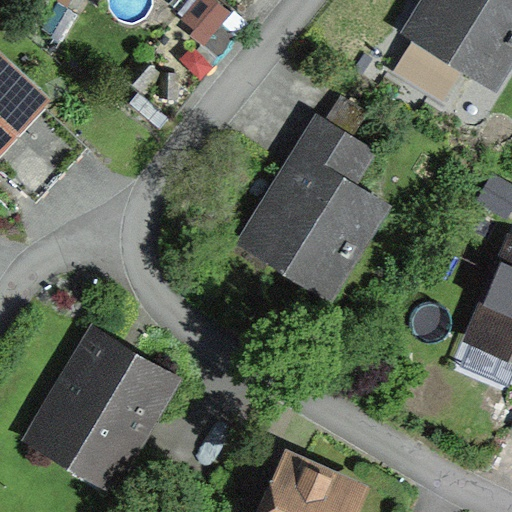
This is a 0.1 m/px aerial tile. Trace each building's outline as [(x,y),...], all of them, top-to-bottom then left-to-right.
[(223,0),(191,0),(125,82),(172,120),(251,22),(223,0)] [(511,0),(431,0),(415,26),(494,75),(511,46),(511,0)] [(0,137),(37,97),(0,63),(0,137)] [(250,236),(329,285),(377,209),(346,190),(370,151),(321,121),(250,236)] [(511,246),(509,245),(473,331),(511,348),(511,246)] [(98,341),(41,436),(106,475),(162,380),(98,341)] [(290,462),(267,511),(344,511),(354,491),(290,462)]
